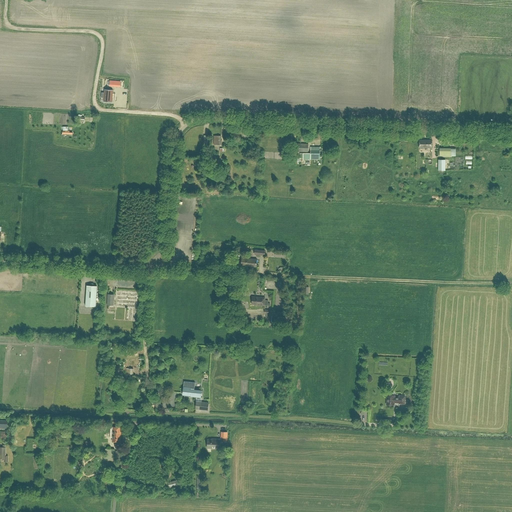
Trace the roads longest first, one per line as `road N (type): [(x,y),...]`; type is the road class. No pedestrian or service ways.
road 1 (unclassified): [(511,135),(199,118),(176,136),(165,240),(153,260),(136,267),(0,260)]
road 2 (track): [(153,260),(172,268),(511,289)]
road 3 (track): [(0,414),(358,424)]
road 4 (track): [(186,124),(169,114),(97,107),(99,35),(12,28),(6,0)]
road 5 (track): [(144,265),(144,345),(161,402),(174,401)]
